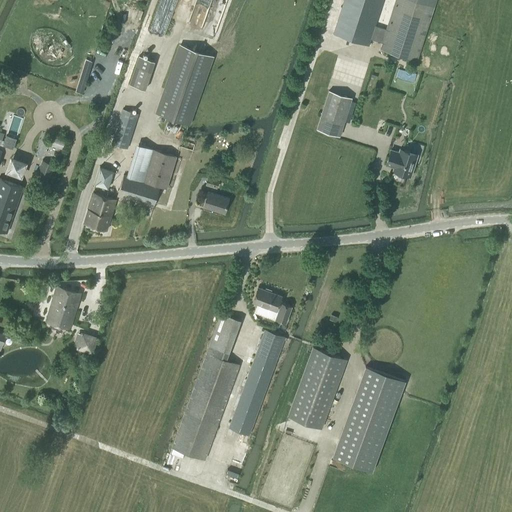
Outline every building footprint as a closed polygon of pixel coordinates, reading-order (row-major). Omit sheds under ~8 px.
[(183,0),(175,20),(187,25),(196,0),(183,0)] [(217,33),(226,0),(212,0),(212,2),(203,3),(198,1),(199,19),(201,14),(205,15),(205,16),(203,26),(203,31),(212,33),(217,33)] [(369,45),(371,38),(382,42),(380,49),(416,60),(435,0),(395,0),(386,29),(375,25),(383,0),(344,0),(333,34),(369,45)] [(157,20),(161,15),(167,19),(172,13),(161,6),(153,17),(157,20)] [(156,113),(188,124),(212,55),(180,44),(156,113)] [(129,84),(145,90),(154,61),(139,56),(129,84)] [(86,58),(76,90),(83,93),(93,60),(86,58)] [(317,128),(340,136),(352,98),(329,90),(317,128)] [(111,143),(127,148),(138,114),(123,109),(111,143)] [(1,145),(11,148),(15,138),(5,135),(1,145)] [(117,195),(153,206),(160,185),(166,187),(176,155),(139,144),(129,176),(123,175),(117,195)] [(399,172),(411,176),(417,157),(408,155),(410,151),(400,148),(399,151),(391,149),(386,164),(394,167),(393,170),(399,172)] [(7,171),(20,176),(25,161),(12,156),(7,171)] [(35,178),(47,183),(54,164),(42,159),(35,178)] [(94,183),(108,188),(113,170),(100,166),(94,183)] [(205,185),(217,188),(220,179),(208,176),(205,185)] [(0,228),(7,231),(23,186),(0,177),(0,228)] [(203,206),(224,213),(229,197),(208,190),(203,206)] [(83,222),(105,230),(116,199),(93,191),(83,222)] [(46,320),(69,328),(80,292),(56,285),(46,320)] [(276,310),(277,308),(279,309),(281,303),(279,302),(282,295),(258,286),(253,301),(276,310)] [(292,305),(281,302),(281,303),(279,309),(276,318),(286,321),(292,305)] [(207,352),(226,359),(240,320),(221,313),(207,352)] [(229,427),(249,434),(285,336),(265,329),(229,427)] [(83,348),(91,350),(95,338),(82,334),(79,343),(84,344),(83,348)] [(329,412),(348,359),(314,346),(288,416),(323,429),(324,424),(329,426),(333,413),(329,412)] [(171,447),(205,460),(240,364),(226,359),(207,352),(171,447)] [(334,456),(374,470),(406,380),(367,366),(334,456)]
